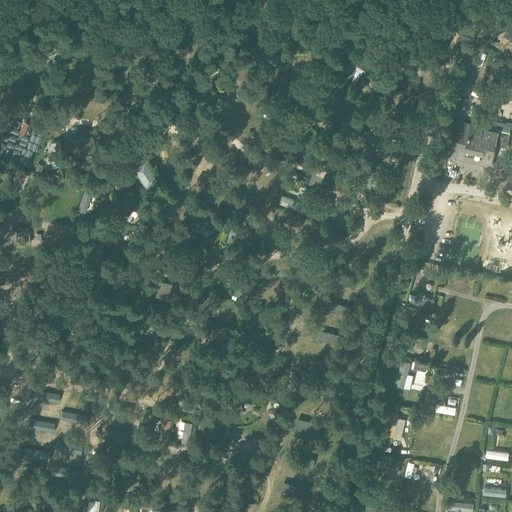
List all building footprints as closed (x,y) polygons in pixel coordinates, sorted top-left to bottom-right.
[(19,34),(11,58),(19,61),(27,37),(19,34)] [(58,43),(40,38),(34,62),(41,64),(45,50),(56,52),(58,43)] [(71,43),(72,61),(85,61),(84,43),(71,43)] [(107,48),(109,58),(124,55),(122,46),(107,48)] [(256,51),(255,60),(277,63),(278,55),(256,51)] [(343,74),(351,79),(357,69),(367,75),(372,67),(353,57),(343,74)] [(511,79),(501,76),(496,92),(511,97),(511,79)] [(403,80),(401,90),(417,94),(419,83),(403,80)] [(321,82),(313,102),(321,105),(329,85),(321,82)] [(455,126),(448,155),(492,165),(498,144),(509,147),(511,132),(511,114),(509,123),(481,116),(485,101),(462,95),(455,126)] [(394,109),(392,119),(408,123),(410,113),(394,109)] [(24,120),(19,132),(26,135),(31,123),(24,120)] [(275,123),(265,144),(272,147),(282,126),(275,123)] [(74,157),(96,151),(92,136),(70,142),(74,157)] [(307,136),(299,156),(306,159),(314,139),(307,136)] [(383,136),(375,143),(379,148),(387,141),(383,136)] [(59,141),(51,143),(56,165),(64,163),(59,141)] [(371,160),(357,178),(364,183),(378,166),(371,160)] [(145,161),(134,168),(146,188),(157,182),(145,161)] [(244,180),(250,169),(237,162),(231,173),(244,180)] [(17,168),(9,186),(16,189),(24,171),(17,168)] [(84,189),(77,209),(84,212),(91,192),(84,189)] [(282,195),(279,203),(302,212),(305,204),(282,195)] [(325,198),(323,217),(331,218),(333,199),(325,198)] [(191,224),(198,230),(207,220),(216,227),(221,220),(206,207),(191,224)] [(232,221),(225,242),(232,245),(239,224),(232,221)] [(30,229),(17,228),(16,244),(30,244),(30,229)] [(102,247),(89,243),(85,258),(98,261),(102,247)] [(472,258),(476,251),(471,248),(467,255),(472,258)] [(331,271),(329,280),(354,286),(356,278),(331,271)] [(235,273),(233,296),(241,296),(242,274),(235,273)] [(171,284),(158,281),(154,296),(167,299),(171,284)] [(416,295),(414,303),(432,307),(434,300),(424,297),(417,296),(416,295)] [(325,300),(323,309),(347,315),(349,306),(325,300)] [(61,311),(60,327),(73,328),(75,313),(61,311)] [(272,311),(249,313),(249,321),(263,320),(270,319),(273,319),(272,311)] [(305,330),(308,316),(293,312),(290,327),(305,330)] [(148,319),(145,326),(164,336),(168,329),(148,319)] [(317,329),(315,338),(340,344),(342,335),(317,329)] [(403,348),(402,354),(418,358),(419,352),(413,350),(406,349),(403,348)] [(312,359),(310,368),(334,373),(336,364),(312,359)] [(401,360),(394,386),(403,389),(403,387),(407,374),(409,363),(401,360)] [(135,367),(122,366),(120,381),(133,382),(135,367)] [(434,366),(433,373),(452,377),(453,370),(434,366)] [(294,374),(289,380),(306,395),(311,389),(294,374)] [(34,390),(33,398),(58,402),(59,394),(34,390)] [(249,399),(247,390),(230,394),(235,414),(243,413),(241,401),(249,399)] [(447,404),(454,405),(456,399),(448,397),(447,404)] [(109,403),(107,412),(130,415),(132,407),(109,403)] [(436,404),(435,411),(454,415),(456,408),(444,405),(440,405),(436,404)] [(61,411),(60,419),(85,423),(86,415),(61,411)] [(390,413),(384,437),(391,439),(397,418),(398,415),(390,413)] [(429,416),(426,432),(433,434),(436,417),(429,416)] [(162,418),(159,439),(167,440),(170,420),(162,418)] [(296,418),(294,427),(320,433),(322,424),(296,418)] [(29,419),(28,427),(53,431),(54,423),(29,419)] [(184,422),(181,443),(188,444),(192,423),(184,422)] [(209,422),(205,442),(214,444),(218,424),(209,422)] [(104,429),(103,437),(126,441),(127,433),(104,429)] [(56,441),(55,450),(80,454),(81,445),(56,441)] [(24,448),(23,457),(48,461),(49,452),(24,448)] [(486,450),(485,457),(508,460),(508,452),(486,450)] [(288,454),(286,463),(311,469),(313,460),(288,454)] [(376,471),(395,472),(395,459),(377,459),(376,471)] [(112,461),(110,483),(120,484),(122,462),(112,461)] [(408,462),(404,476),(410,477),(412,470),(413,466),(414,463),(408,462)] [(52,466),(51,474),(76,478),(77,470),(52,466)] [(253,480),(246,481),(249,499),(256,498),(253,480)] [(282,482),(280,491),(305,497),(307,489),(282,482)] [(483,487),(483,494),(505,496),(506,489),(483,487)] [(408,491),(405,507),(411,508),(415,493),(408,491)] [(41,493),(40,499),(64,502),(65,495),(41,493)] [(139,499),(139,508),(148,509),(159,509),(160,509),(161,502),(139,499)] [(93,501),(91,511),(97,511),(100,501),(93,500),(93,501)] [(447,501),(446,509),(456,510),(461,511),(471,511),(472,511),(473,503),(447,501)]
